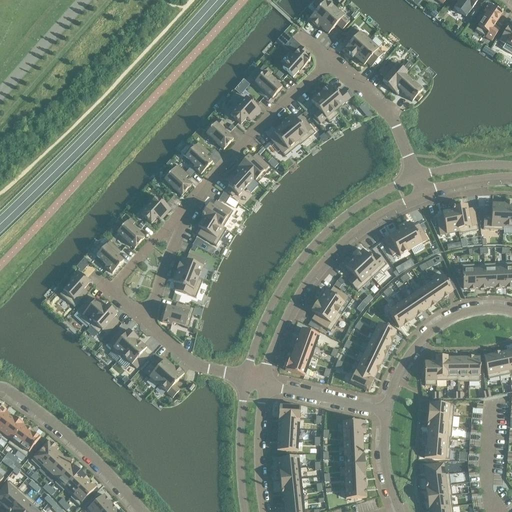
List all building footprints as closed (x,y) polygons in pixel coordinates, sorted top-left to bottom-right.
[(318,9),(309,20),(318,28),(335,9),(324,0),(316,0),(313,4),(318,9)] [(466,17),(478,0),(459,0),(453,9),(466,17)] [(475,31),(491,42),(500,29),(494,26),(502,14),(497,11),(498,9),(493,6),(492,7),(488,5),(483,12),(486,14),(475,31)] [(335,9),(318,28),(318,29),(320,27),(328,34),(336,25),(342,30),(349,22),(335,9)] [(506,44),(511,47),(511,29),(508,27),(499,41),(505,45),(506,44)] [(354,28),(342,42),(347,46),(345,49),(349,53),(348,54),(353,58),(353,57),(354,58),(369,41),(354,28)] [(369,41),(354,58),(363,66),(366,63),(371,68),(383,54),(369,41)] [(301,47),(282,68),(293,78),(299,71),(300,72),(310,61),(309,60),(308,60),(303,55),(306,51),(301,47)] [(403,68),(408,72),(414,64),(409,60),(403,68)] [(392,61),(380,75),(385,79),(382,82),(394,93),(407,79),(405,76),(407,74),(392,61)] [(260,69),(251,80),(272,99),(281,88),(269,77),(272,73),(267,69),(264,72),(260,69)] [(407,79),(394,93),(397,96),(400,92),(412,102),(415,99),(418,102),(422,97),(419,94),(422,91),(407,79)] [(329,86),(320,94),(338,115),(339,115),(336,111),(350,99),(345,93),(343,91),(338,95),(334,91),(329,86)] [(313,100),(311,101),(319,111),(313,116),(320,124),(326,119),(329,123),(338,115),(320,94),(317,93),(312,97),(313,100)] [(239,105),(230,115),(241,125),(246,119),(249,121),(250,122),(251,121),(256,116),(260,111),(252,104),(253,104),(251,102),(251,103),(246,98),(245,99),(242,98),(238,103),(239,105)] [(291,115),(282,123),(300,145),(315,133),(300,116),(295,120),(291,115)] [(219,120),(206,134),(223,150),(233,140),(220,128),(224,124),(219,120)] [(283,126),(268,137),(285,157),(300,145),(282,123),(281,124),(283,126)] [(193,145),(183,156),(195,167),(193,168),(201,175),(212,163),(202,154),(205,150),(198,143),(194,147),(193,145)] [(248,157),(237,169),(251,183),(253,180),(255,182),(256,181),(258,183),(266,174),(264,172),(269,167),(265,164),(255,155),(251,160),(248,157)] [(177,166),(164,181),(181,197),(191,186),(185,180),(188,176),(187,176),(184,173),(177,166)] [(238,175),(227,187),(230,189),(228,192),(232,197),(235,194),(238,197),(251,183),(237,169),(234,172),(238,175)] [(234,208),(239,201),(223,192),(219,199),(234,208)] [(174,195),(167,203),(173,209),(180,202),(174,195)] [(149,205),(140,215),(151,224),(157,218),(161,221),(166,215),(171,210),(163,203),(162,201),(161,202),(156,197),(155,198),(153,198),(149,202),(149,205)] [(209,205),(202,215),(226,230),(223,228),(233,212),(216,201),(212,207),(209,205)] [(484,216),(483,230),(503,230),(504,202),(503,202),(503,205),(492,204),(491,217),(484,216)] [(511,202),(504,202),(503,230),(503,228),(511,228),(511,202)] [(466,206),(453,208),(458,232),(458,235),(478,231),(474,208),(467,210),(466,206)] [(443,217),(436,218),(440,236),(458,232),(453,208),(452,209),(453,211),(442,213),(443,217)] [(203,218),(198,227),(201,229),(198,235),(216,247),(226,230),(202,215),(201,217),(203,218)] [(130,219),(117,233),(134,249),(144,238),(131,227),(135,223),(130,219)] [(409,222),(398,229),(400,231),(411,250),(427,240),(418,225),(413,228),(409,222)] [(400,231),(383,240),(392,256),(398,253),(400,256),(411,250),(400,231)] [(207,252),(212,245),(197,236),(193,243),(207,252)] [(109,242),(96,256),(106,266),(105,267),(112,274),(123,262),(110,250),(114,246),(109,242)] [(362,251),(353,259),(372,279),(386,265),(376,255),(371,259),(368,256),(367,256),(362,251)] [(179,264),(177,270),(178,270),(177,271),(203,281),(203,280),(198,279),(205,261),(188,255),(186,261),(182,259),(180,265),(179,264)] [(347,265),(345,267),(353,276),(348,281),(358,292),(372,279),(353,259),(351,258),(346,263),(347,265)] [(84,259),(79,265),(84,269),(90,263),(84,259)] [(493,264),(484,265),(485,290),(486,290),(486,289),(495,289),(495,290),(496,290),(495,264),(493,264)] [(505,264),(495,264),(496,290),(501,289),(501,288),(506,288),(506,289),(507,289),(505,264)] [(473,265),(462,266),(463,290),(469,290),(469,291),(474,291),(473,265)] [(484,265),(473,265),(474,291),(475,291),(475,289),(480,289),(480,290),(485,290),(484,265)] [(177,271),(173,283),(177,284),(174,290),(195,299),(203,281),(177,271)] [(72,281),(60,295),(74,308),(84,297),(80,293),(89,283),(77,272),(70,280),(72,281)] [(442,276),(433,282),(444,299),(448,296),(448,295),(453,291),(442,276)] [(433,282),(424,288),(435,305),(435,304),(443,298),(444,299),(433,282)] [(326,291),(319,301),(342,316),(352,300),(333,287),(329,293),(326,291)] [(424,288),(415,294),(425,310),(430,307),(431,308),(435,305),(424,288)] [(415,294),(406,300),(417,317),(421,314),(421,313),(425,310),(415,294)] [(89,298),(77,312),(82,316),(79,319),(89,327),(107,306),(106,305),(104,307),(96,300),(94,303),(89,298)] [(318,300),(311,311),(315,314),(312,320),(331,332),(342,316),(319,301),(318,300)] [(406,300),(397,306),(408,323),(409,323),(408,322),(416,316),(417,317),(406,300)] [(107,306),(89,327),(89,328),(90,327),(99,335),(102,331),(107,336),(119,322),(114,318),(117,315),(107,306)] [(397,306),(387,313),(398,328),(399,328),(403,325),(404,326),(408,323),(397,306)] [(166,307),(162,323),(171,325),(172,323),(189,328),(194,309),(184,307),(183,311),(166,307)] [(378,324),(374,334),(392,343),(394,338),(393,338),(396,332),(392,330),(378,324)] [(297,339),(297,340),(315,346),(319,336),(301,329),(297,339)] [(120,330),(105,347),(120,359),(138,340),(128,331),(125,335),(120,330)] [(374,334),(369,344),(387,352),(389,348),(388,348),(391,343),(392,343),(374,334)] [(138,340),(120,359),(120,360),(122,357),(136,370),(136,369),(148,356),(144,352),(146,349),(137,341),(138,340)] [(297,340),(293,350),(311,357),(315,346),(297,340)] [(369,344),(364,353),(382,362),(384,357),(385,357),(387,352),(369,344)] [(289,359),(289,360),(308,367),(311,357),(293,350),(290,360),(289,359)] [(499,352),(494,354),(499,377),(510,375),(505,353),(499,354),(499,352)] [(364,353),(359,363),(378,372),(380,367),(379,367),(382,362),(364,353)] [(494,355),(483,357),(488,379),(499,377),(494,354),(494,355)] [(447,357),(436,358),(436,386),(436,382),(447,381),(447,359),(447,357)] [(467,358),(457,358),(457,382),(468,382),(468,357),(467,357),(467,358)] [(473,357),(468,357),(468,382),(479,382),(479,369),(480,369),(480,367),(479,367),(479,358),(473,358),(473,357)] [(424,371),(424,373),(424,387),(436,386),(436,358),(435,358),(435,363),(424,363),(424,371)] [(457,358),(447,359),(447,381),(448,381),(457,381),(457,382),(457,358)] [(151,364),(143,372),(158,386),(175,366),(173,368),(165,360),(156,369),(151,364)] [(289,360),(285,370),(304,377),(308,367),(289,360)] [(359,363),(355,372),(372,381),(376,372),(377,373),(378,372),(359,363)] [(175,366),(158,386),(172,399),(180,391),(174,385),(184,374),(175,366)] [(355,372),(350,383),(364,390),(363,391),(366,392),(366,391),(368,392),(369,391),(373,381),(372,381),(355,372)] [(429,404),(428,415),(453,417),(454,406),(429,404)] [(279,407),(278,418),(299,419),(300,408),(279,407)] [(2,434),(14,419),(13,418),(5,413),(5,412),(0,419),(0,437),(3,434),(2,434)] [(428,415),(427,426),(452,428),(453,417),(428,415)] [(11,440),(22,425),(23,425),(23,424),(14,417),(13,418),(14,419),(2,434),(3,434),(10,440),(11,440)] [(278,424),(278,429),(298,430),(299,420),(299,419),(278,418),(278,424)] [(365,422),(342,423),(343,434),(362,433),(366,433),(365,422)] [(31,432),(32,431),(27,428),(23,425),(22,425),(11,440),(10,440),(8,444),(17,451),(31,432)] [(427,426),(427,428),(428,428),(427,437),(451,439),(452,428),(427,426)] [(278,429),(277,440),(298,441),(298,430),(278,429)] [(40,438),(31,432),(17,451),(26,457),(40,438)] [(362,433),(343,434),(343,445),(362,444),(362,433)] [(425,447),(450,449),(449,449),(450,439),(451,439),(427,437),(426,447),(425,447)] [(277,440),(277,451),(297,452),(298,441),(277,440)] [(42,466),(56,451),(56,452),(58,449),(50,441),(31,461),(39,469),(42,467),(42,466)] [(362,444),(343,445),(344,456),(363,455),(362,444)] [(425,447),(424,459),(449,461),(450,449),(425,447)] [(49,474),(63,459),(56,452),(56,451),(42,466),(42,467),(49,474)] [(363,455),(344,456),(344,467),(365,466),(364,455),(363,455)] [(298,457),(278,459),(279,470),(299,468),(298,457)] [(57,481),(71,466),(70,465),(63,459),(49,474),(50,475),(57,481)] [(64,490),(80,473),(71,464),(70,465),(71,466),(57,481),(54,483),(63,491),(64,491),(64,490)] [(443,464),(424,467),(425,478),(449,475),(449,474),(444,475),(443,464)] [(365,466),(344,467),(345,477),(365,476),(365,466)] [(299,468),(279,470),(280,481),(300,479),(299,468)] [(71,497),(88,480),(80,473),(64,490),(64,491),(71,497)] [(449,475),(425,478),(426,487),(425,487),(425,489),(450,486),(449,475)] [(365,476),(345,477),(345,488),(366,487),(365,476)] [(300,479),(280,481),(281,492),(301,490),(300,479)] [(96,488),(88,480),(71,497),(70,498),(79,506),(96,488)] [(0,503),(3,506),(18,489),(9,482),(0,492),(0,503)] [(450,486),(425,489),(427,500),(452,496),(450,486)] [(366,487),(345,488),(346,499),(366,499),(366,487)] [(11,511),(26,496),(18,489),(3,506),(9,511),(11,511)] [(301,490),(281,492),(281,494),(282,494),(283,503),(303,501),(301,490)] [(26,511),(34,504),(35,503),(26,495),(26,496),(11,511),(26,511)] [(101,511),(111,504),(103,495),(84,511),(101,511)] [(452,496),(427,500),(428,510),(452,507),(451,497),(452,497),(452,496)] [(284,511),(302,511),(304,511),(303,501),(283,503),(284,511)]
